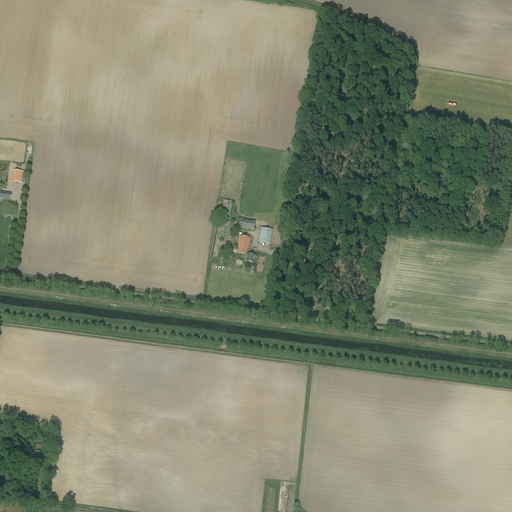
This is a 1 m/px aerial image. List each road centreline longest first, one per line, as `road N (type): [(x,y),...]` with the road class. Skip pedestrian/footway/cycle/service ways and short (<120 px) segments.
road 1 (unclassified): [(511,346),(0,278)]
road 2 (track): [(0,311),(511,376)]
